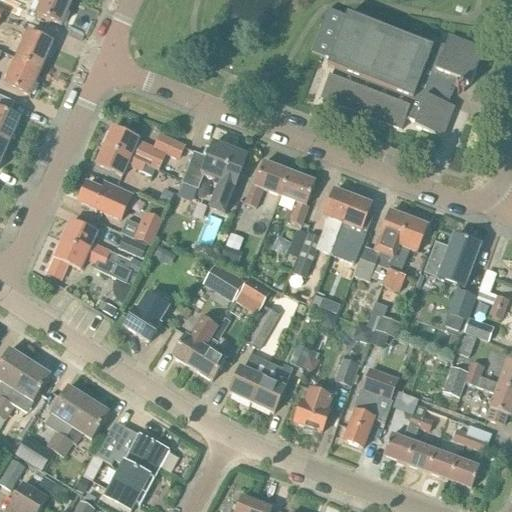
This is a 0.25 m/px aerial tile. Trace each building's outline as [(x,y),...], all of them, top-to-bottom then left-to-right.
[(73,0),(72,0),(41,0),(35,15),(61,27),(73,0)] [(6,1),(1,11),(23,21),(27,10),(6,1)] [(0,11),(0,27),(17,35),(22,21),(0,11)] [(346,18),(328,11),(311,54),(325,59),(330,60),(327,68),(335,71),(331,79),(329,78),(321,99),(401,131),(406,120),(416,123),(414,128),(442,138),(454,108),(447,106),(457,81),(470,86),(484,51),(449,38),(445,48),(435,45),(436,41),(418,34),(414,42),(347,16),(346,18)] [(27,33),(16,58),(42,70),(53,45),(27,33)] [(30,98),(42,70),(16,58),(3,86),(30,98)] [(0,140),(9,145),(20,120),(0,110),(0,140)] [(112,129),(105,146),(160,170),(166,156),(138,143),(139,141),(112,129)] [(163,138),(158,151),(170,157),(179,160),(180,156),(184,147),(163,138)] [(0,164),(9,145),(0,140),(0,164)] [(182,184),(182,185),(198,191),(203,177),(216,181),(214,186),(218,187),(210,208),(225,214),(247,158),(213,145),(208,159),(194,154),(182,184)] [(160,170),(105,146),(96,166),(122,177),(127,165),(141,171),(140,172),(154,178),(157,171),(159,172),(160,170)] [(252,187),(245,205),(256,209),(263,191),(281,198),(290,174),(263,164),(254,188),(252,187)] [(315,184),(290,174),(281,198),(299,204),(291,224),(301,228),(309,208),(307,207),(315,184)] [(79,204),(97,212),(108,217),(109,216),(121,221),(127,208),(133,195),(105,183),(101,191),(87,185),(79,204)] [(164,191),(158,204),(168,208),(174,195),(164,191)] [(330,257),(353,199),(334,191),(324,218),(328,220),(320,241),(308,237),(302,253),(293,276),(306,281),(317,252),(330,257)] [(345,244),(351,229),(361,233),(371,206),(353,199),(330,257),(331,258),(333,254),(344,258),(348,246),(345,244)] [(390,213),(379,240),(374,253),(365,250),(358,268),(353,279),(369,285),(376,268),(388,273),(389,273),(409,221),(390,213)] [(127,222),(123,233),(151,245),(156,234),(161,222),(151,218),(146,230),(140,227),(127,222)] [(389,273),(388,273),(382,288),(399,295),(406,279),(400,277),(410,252),(417,254),(427,228),(409,221),(389,273)] [(70,223),(63,241),(116,264),(118,258),(110,254),(111,253),(93,245),(97,235),(70,223)] [(295,232),(292,243),(303,247),(307,237),(295,232)] [(142,261),(147,248),(124,238),(119,251),(142,261)] [(429,259),(424,275),(438,280),(452,286),(464,290),(468,277),(473,266),(480,248),(454,238),(449,249),(435,244),(429,259)] [(115,265),(116,264),(63,241),(47,276),(60,282),(68,266),(80,272),(85,261),(96,266),(93,271),(116,281),(127,286),(127,285),(128,284),(135,287),(139,277),(115,265)] [(358,268),(365,250),(351,244),(344,263),(358,268)] [(159,249),(153,259),(169,268),(175,258),(159,249)] [(226,251),(222,261),(232,264),(236,255),(226,251)] [(139,276),(144,266),(132,261),(128,271),(139,276)] [(215,267),(202,287),(232,305),(244,285),(215,267)] [(475,301),(493,308),(505,313),(509,303),(489,295),(496,276),(487,273),(477,301),(475,301)] [(116,281),(113,288),(114,297),(119,303),(126,306),(134,288),(127,285),(127,286),(116,281)] [(235,304),(257,317),(270,295),(248,281),(235,304)] [(458,294),(449,316),(467,323),(475,301),(477,301),(458,294)] [(135,312),(124,328),(149,344),(160,328),(161,326),(159,324),(167,310),(157,304),(147,297),(138,311),(136,310),(135,312)] [(338,319),(345,301),(338,298),(337,302),(335,301),(333,304),(330,303),(329,307),(325,305),(323,309),(321,308),(319,311),(338,319)] [(103,302),(98,310),(112,319),(117,311),(103,302)] [(300,306),(297,313),(303,316),(306,309),(300,306)] [(505,313),(493,308),(489,318),(501,323),(505,313)] [(279,317),(266,310),(246,345),(259,352),(279,317)] [(325,315),(321,326),(332,331),(337,319),(325,315)] [(397,341),(403,327),(372,315),(366,329),(397,341)] [(183,342),(173,359),(187,368),(200,348),(204,351),(211,341),(218,329),(200,318),(188,338),(187,337),(183,342)] [(225,320),(212,340),(218,344),(230,324),(225,320)] [(467,327),(464,335),(476,339),(482,342),(489,344),(494,330),(470,321),(467,327)] [(358,326),(352,340),(366,346),(372,332),(358,326)] [(369,346),(384,351),(389,339),(373,333),(369,346)] [(464,335),(456,355),(468,360),(476,339),(464,335)] [(200,348),(187,368),(202,377),(212,384),(222,367),(225,363),(212,355),(218,345),(211,341),(204,351),(200,348)] [(302,371),(310,352),(298,347),(290,366),(302,371)] [(0,365),(0,385),(1,386),(0,387),(0,412),(30,365),(9,352),(0,365)] [(237,377),(229,395),(250,405),(262,378),(264,379),(270,366),(270,364),(261,360),(251,356),(245,370),(241,368),(237,377)] [(438,357),(436,362),(446,366),(448,361),(438,357)] [(308,358),(303,370),(314,374),(319,362),(308,358)] [(360,367),(343,362),(335,383),(351,389),(360,367)] [(499,385),(511,390),(511,363),(508,362),(499,385)] [(484,369),(471,364),(467,374),(481,379),(484,369)] [(51,378),(30,365),(0,412),(0,432),(15,409),(18,410),(24,400),(33,406),(51,378)] [(262,378),(250,405),(273,415),(278,406),(282,397),(286,388),(285,388),(292,371),(284,367),(283,370),(279,368),(279,370),(270,366),(264,379),(262,378)] [(511,418),(511,414),(511,390),(499,385),(499,386),(481,379),(467,374),(451,368),(438,405),(456,412),(465,386),(495,397),(490,410),(491,411),(487,422),(503,428),(507,416),(511,418)] [(355,412),(350,424),(343,443),(363,450),(381,400),(391,404),(399,381),(370,370),(361,392),(367,394),(360,413),(355,412)] [(391,436),(390,439),(383,458),(405,466),(413,444),(414,445),(419,431),(424,420),(427,411),(418,408),(420,402),(410,398),(413,390),(400,385),(390,413),(411,421),(404,441),(391,436)] [(67,389),(57,406),(50,416),(71,429),(88,402),(67,389)] [(302,401),(301,405),(294,424),(322,435),(330,412),(327,411),(331,399),(309,391),(304,402),(302,401)] [(76,448),(83,437),(92,443),(109,415),(88,402),(71,429),(65,439),(56,455),(65,460),(74,446),(76,448)] [(434,423),(424,420),(419,431),(429,435),(434,423)] [(113,428),(96,459),(112,467),(114,462),(122,466),(108,492),(104,500),(113,505),(126,511),(132,511),(135,507),(140,509),(169,453),(138,436),(135,440),(128,436),(113,428)] [(466,435),(462,446),(485,454),(491,436),(469,428),(467,435),(466,435)] [(453,442),(462,446),(466,435),(457,432),(453,442)] [(27,437),(15,457),(41,473),(54,454),(56,455),(65,439),(56,434),(49,445),(46,450),(27,437)] [(413,444),(405,466),(427,474),(435,453),(414,445),(413,444)] [(435,453),(427,474),(449,482),(457,461),(435,453)] [(93,458),(83,478),(92,483),(103,464),(93,458)] [(457,461),(449,482),(471,491),(479,469),(457,461)] [(26,469),(13,462),(0,482),(0,488),(9,494),(26,469)] [(44,478),(39,488),(51,496),(57,486),(44,478)] [(83,479),(75,492),(83,496),(90,483),(83,479)] [(22,487),(15,497),(6,511),(40,511),(46,502),(22,487)] [(253,511),(256,505),(240,499),(235,511),(253,511)] [(80,503),(75,511),(94,511),(95,511),(80,503)]
